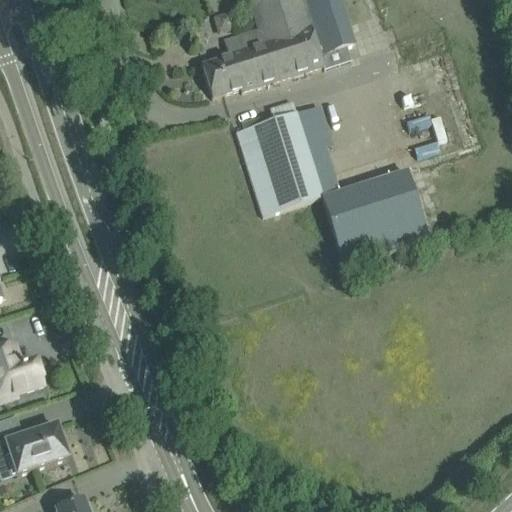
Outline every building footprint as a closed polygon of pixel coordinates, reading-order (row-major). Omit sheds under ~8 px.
[(246,0),(261,47),(228,58),(229,61),(201,69),(211,102),(239,93),(240,96),(323,70),(320,59),(353,48),(338,0),(246,0)] [(413,157),(447,147),(437,116),(403,125),(413,157)] [(255,122),(234,129),(262,220),(321,201),(295,117),(257,129),(255,122)] [(406,175),(321,201),(343,270),(427,244),(406,175)] [(0,405),(16,400),(16,398),(43,389),(35,366),(21,370),(14,348),(0,352),(0,405)] [(0,458),(8,456),(16,479),(67,462),(64,453),(68,452),(63,437),(59,438),(56,429),(0,447),(0,458)] [(90,511),(89,506),(84,506),(83,503),(60,511),(90,511)]
